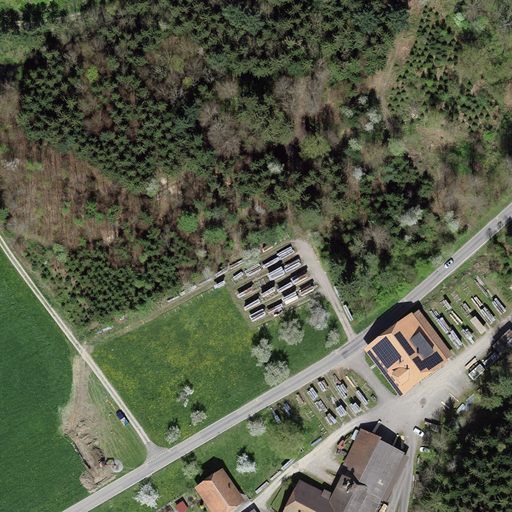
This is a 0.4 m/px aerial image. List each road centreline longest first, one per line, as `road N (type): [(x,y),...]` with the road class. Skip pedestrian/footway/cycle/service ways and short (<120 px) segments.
road 1 (tertiary): [(75,511),(352,347),(511,210)]
road 2 (track): [(0,242),(160,461)]
road 3 (unknown): [(388,404),(334,436),(244,511)]
road 4 (track): [(152,0),(0,28)]
